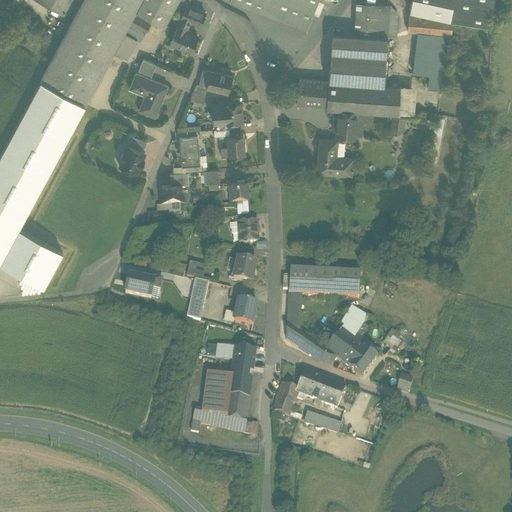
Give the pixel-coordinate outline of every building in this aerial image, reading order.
[(174,7),(177,0),(83,0),(40,81),(85,105),(113,53),(124,33),(135,38),(140,41),(151,20),(135,12),(136,11),(164,26),(174,7)] [(41,0),(64,12),(70,0),(41,0)] [(190,0),(177,0),(174,7),(183,11),(186,5),(188,6),(190,0)] [(317,0),(231,0),(306,29),(317,0)] [(356,0),(354,31),(388,34),(390,3),(356,0)] [(493,0),(411,0),(409,11),(448,19),(452,19),(488,26),(493,0)] [(390,3),(388,34),(387,37),(397,37),(398,12),(390,3)] [(188,6),(186,5),(183,11),(178,23),(187,27),(190,21),(199,25),(204,12),(188,6)] [(448,19),(409,15),(407,31),(417,32),(435,33),(446,34),(451,35),(452,19),(448,19)] [(187,27),(178,23),(169,44),(190,53),(197,36),(186,31),(187,27)] [(388,34),(354,31),(332,30),(330,53),(386,57),(387,37),(388,34)] [(435,33),(417,32),(414,73),(432,75),(435,33)] [(124,59),(135,38),(124,33),(113,53),(124,59)] [(446,34),(435,33),(432,75),(431,88),(441,89),(446,34)] [(386,57),(330,53),(328,80),(384,83),(386,57)] [(156,64),(143,59),(138,70),(151,76),(156,64)] [(203,69),(198,86),(206,87),(210,71),(203,69)] [(232,76),(210,71),(206,87),(228,93),(232,76)] [(168,85),(135,72),(128,89),(144,95),(138,110),(155,117),(168,85)] [(328,80),(298,78),(297,104),(327,106),(328,80)] [(384,83),(328,80),(327,106),(326,109),(333,110),(356,111),(372,113),(398,114),(400,84),(389,84),(384,83)] [(40,81),(0,155),(0,264),(43,287),(62,252),(18,228),(85,105),(40,81)] [(416,85),(400,84),(398,114),(414,115),(416,85)] [(198,86),(196,85),(190,100),(194,101),(192,107),(202,109),(206,87),(198,86)] [(241,102),(211,104),(212,124),(215,124),(217,124),(216,121),(226,121),(226,123),(233,123),(242,122),(241,102)] [(356,111),(333,110),(332,128),(335,131),(335,136),(354,137),(355,135),(356,111)] [(372,122),(372,113),(356,111),(355,135),(363,134),(364,121),(372,122)] [(445,117),(437,115),(429,154),(437,155),(445,117)] [(217,124),(215,124),(215,130),(233,129),(233,123),(226,123),(226,121),(216,121),(217,124)] [(244,136),(225,137),(225,147),(220,147),(221,157),(245,156),(244,136)] [(337,137),(318,136),(315,172),(351,175),(353,155),(342,154),(336,154),(337,140),(337,137)] [(146,143),(132,137),(129,144),(143,150),(146,143)] [(197,137),(179,138),(181,166),(199,165),(197,137)] [(144,153),(125,145),(122,151),(120,151),(117,158),(119,159),(117,165),(136,173),(139,167),(141,167),(144,160),(142,159),(144,153)] [(218,184),(219,183),(218,170),(203,171),(204,185),(209,184),(218,184)] [(187,172),(170,173),(170,185),(180,184),(180,185),(188,184),(187,172)] [(247,182),(228,183),(229,206),(237,206),(248,205),(247,182)] [(170,185),(161,186),(162,195),(160,195),(161,206),(180,205),(179,198),(181,198),(180,185),(180,184),(170,185)] [(248,217),(248,205),(237,206),(237,217),(248,217)] [(159,213),(147,214),(148,225),(160,224),(159,213)] [(252,223),(238,224),(238,225),(235,225),(230,225),(230,229),(232,231),(232,235),(233,236),(237,236),(237,245),(241,245),(243,247),(247,247),(248,245),(259,245),(258,223),(252,223)] [(258,264),(236,259),(231,282),(253,287),(258,264)] [(206,266),(190,263),(187,277),(203,280),(206,266)] [(175,264),(173,273),(184,276),(186,267),(175,264)] [(197,281),(148,270),(143,294),(169,300),(192,305),(195,287),(197,281)] [(360,274),(290,270),(288,304),(300,305),(301,295),(358,299),(360,274)] [(208,283),(197,281),(195,287),(207,289),(208,283)] [(192,305),(169,300),(168,303),(191,308),(192,305)] [(257,304),(237,300),(234,315),(232,323),(253,327),(257,304)] [(191,308),(168,303),(166,309),(189,318),(191,308)] [(300,305),(288,304),(286,341),(298,349),(305,336),(299,332),(300,305)] [(367,318),(351,309),(341,326),(344,327),(357,335),(363,326),(367,318)] [(232,325),(232,323),(234,315),(225,313),(223,323),(232,325)] [(357,335),(357,336),(361,339),(368,329),(363,326),(357,335)] [(344,327),(326,350),(305,336),(298,349),(320,363),(330,368),(336,359),(342,363),(361,339),(357,336),(357,335),(344,327)] [(387,339),(382,345),(391,352),(395,348),(397,349),(401,345),(393,338),(391,341),(387,339)] [(361,339),(342,363),(362,378),(377,358),(365,349),(368,344),(361,339)] [(235,348),(217,346),(216,358),(233,361),(235,348)] [(256,351),(235,348),(233,361),(254,364),(256,351)] [(254,364),(233,361),(231,378),(227,406),(248,409),(254,364)] [(327,380),(305,371),(300,382),(296,393),(298,394),(318,401),(327,380)] [(231,378),(207,375),(202,411),(225,415),(227,406),(231,378)] [(413,379),(401,375),(396,391),(408,395),(413,379)] [(300,382),(284,376),(272,409),(273,412),(289,417),(298,394),(296,393),(300,382)] [(346,387),(327,380),(318,401),(337,409),(346,387)] [(248,409),(227,406),(225,415),(247,419),(246,419),(248,409)] [(202,411),(195,409),(192,423),(200,424),(244,433),(246,424),(247,419),(225,415),(202,411)] [(341,425),(307,414),(304,423),(338,434),(341,425)] [(200,424),(192,423),(190,432),(198,434),(200,424)]
